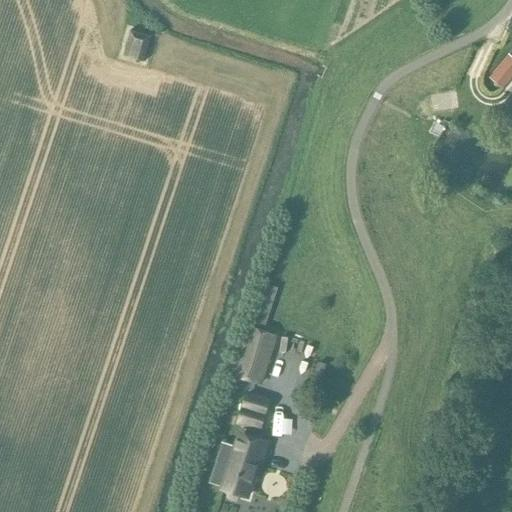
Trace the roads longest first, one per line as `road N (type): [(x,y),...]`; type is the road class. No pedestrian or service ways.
road 1 (unclassified): [(344,511),(388,385),(393,332),(348,169),(367,109),(396,78),(458,50),(511,12)]
road 2 (unknown): [(393,332),(351,407),(318,439),(293,429),(277,374)]
